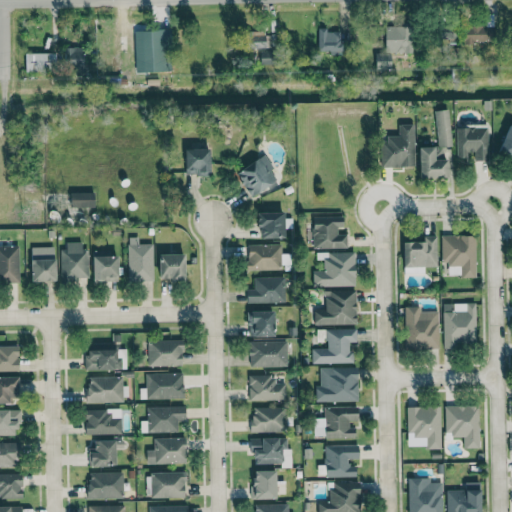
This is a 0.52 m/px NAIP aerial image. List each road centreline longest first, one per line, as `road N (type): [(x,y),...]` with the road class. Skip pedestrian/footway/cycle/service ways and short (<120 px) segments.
road 1 (residential): [(495,205),(500,511)]
road 2 (residential): [(390,511),(381,207)]
road 3 (residential): [(212,220),(216,511)]
road 4 (residential): [(0,316),(213,312)]
road 5 (residential): [(48,316),(52,511)]
